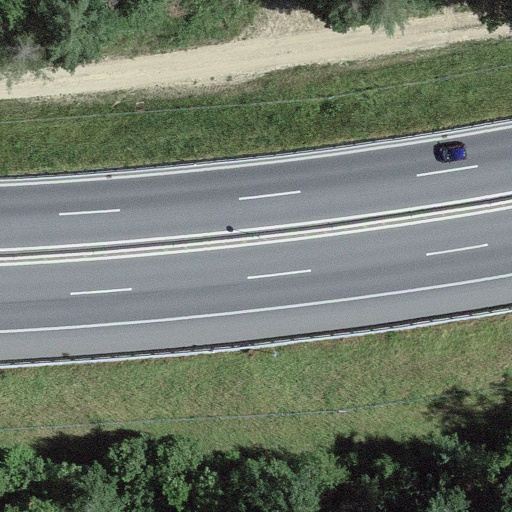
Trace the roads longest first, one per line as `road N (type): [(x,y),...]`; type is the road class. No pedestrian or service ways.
road 1 (track): [(0,86),(511,18)]
road 2 (trunk): [(511,159),(270,196),(0,217)]
road 3 (trunk): [(0,297),(277,275),(511,240)]
